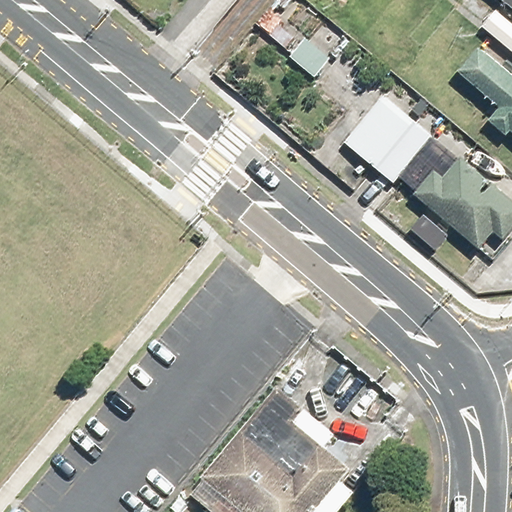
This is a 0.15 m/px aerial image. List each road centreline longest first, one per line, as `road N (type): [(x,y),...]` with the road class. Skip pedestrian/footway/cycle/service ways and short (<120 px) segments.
road 1 (secondary): [(23,0),(383,301),(460,386)]
road 2 (secondary): [(460,386),(473,511)]
